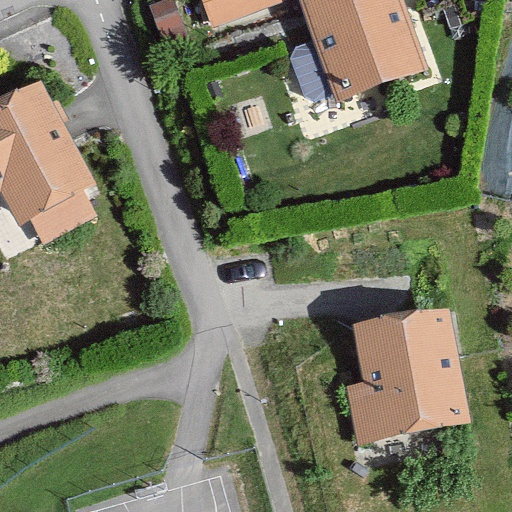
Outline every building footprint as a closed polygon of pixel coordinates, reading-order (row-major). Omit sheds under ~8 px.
[(277,0),(207,0),(217,23),(277,0)] [(405,0),(309,0),(300,4),(340,108),(434,73),(405,0)] [(46,80),(0,104),(0,196),(4,194),(25,234),(36,228),(87,201),(105,191),(46,80)] [(87,201),(36,228),(45,245),(96,218),(87,201)] [(451,315),(357,335),(368,390),(350,393),(362,451),(474,428),(451,315)]
